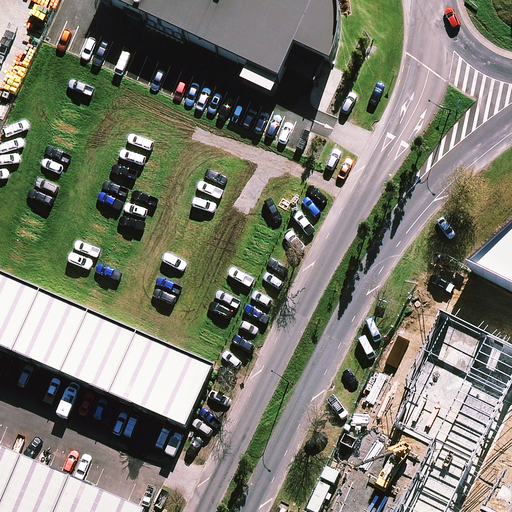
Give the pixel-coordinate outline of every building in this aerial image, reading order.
[(105,0),(104,4),(276,78),(289,49),(330,67),(338,37),(340,18),(336,0),(105,0)] [(511,227),(469,268),(511,289),(511,227)] [(213,373),(0,276),(0,346),(186,431),(213,373)] [(511,511),(511,347),(437,311),(376,428),(424,452),(393,511),(511,511)] [(144,511),(0,446),(0,511),(144,511)]
